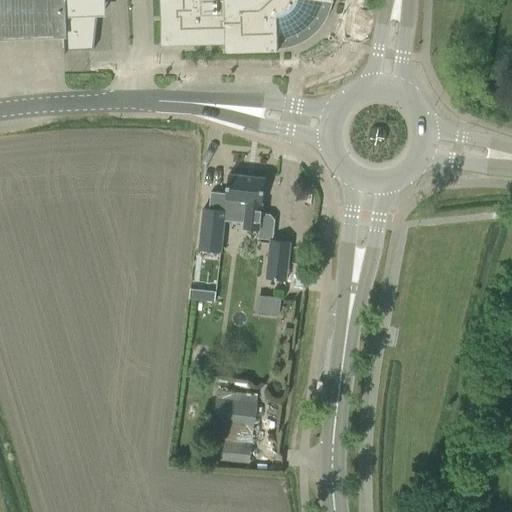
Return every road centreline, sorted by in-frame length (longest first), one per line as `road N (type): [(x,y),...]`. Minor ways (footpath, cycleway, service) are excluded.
road 1 (secondary): [(334,511),(328,460),(370,181)]
road 2 (unclassified): [(0,112),(152,106),(332,126)]
